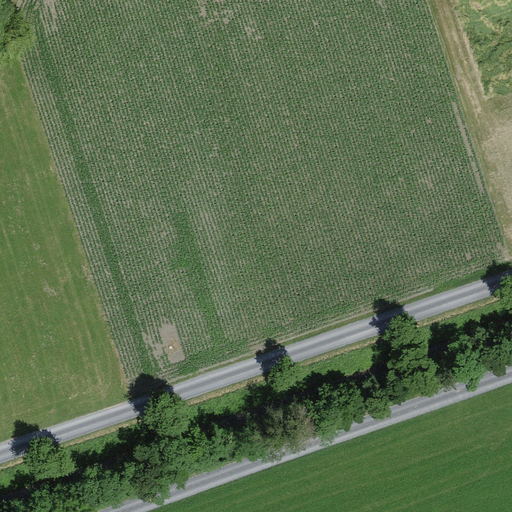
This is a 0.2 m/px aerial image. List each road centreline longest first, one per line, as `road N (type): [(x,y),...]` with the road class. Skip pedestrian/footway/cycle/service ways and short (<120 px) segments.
road 1 (track): [(511,275),(0,452)]
road 2 (track): [(511,382),(141,511)]
